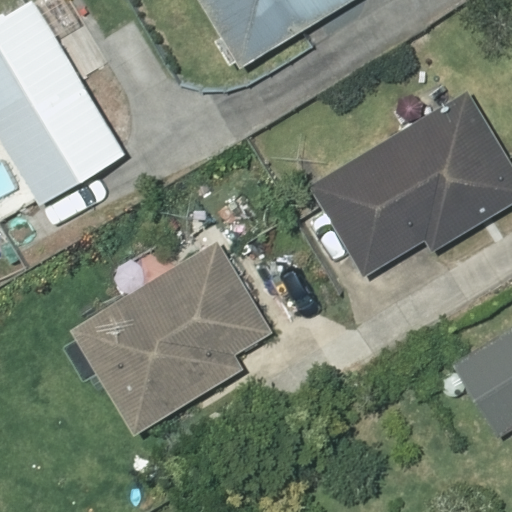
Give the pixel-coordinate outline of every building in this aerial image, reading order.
[(189,0),(234,71),(349,0),(189,0)] [(0,154),(32,208),(119,157),(26,4),(0,19),(0,154)] [(511,173),(461,95),(304,189),(360,277),(420,241),(427,253),(511,200),(511,173)] [(80,335),(133,425),(178,399),(172,390),(187,382),(192,390),(225,370),(217,356),(254,334),(208,257),(80,335)] [(511,319),(449,358),(494,430),(511,419),(511,319)]
